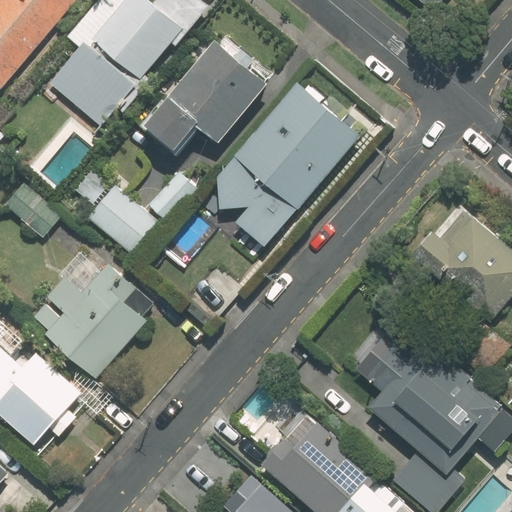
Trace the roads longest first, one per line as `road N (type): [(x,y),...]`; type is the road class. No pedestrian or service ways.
road 1 (residential): [(97,511),(454,109)]
road 2 (residential): [(454,109),(326,0)]
